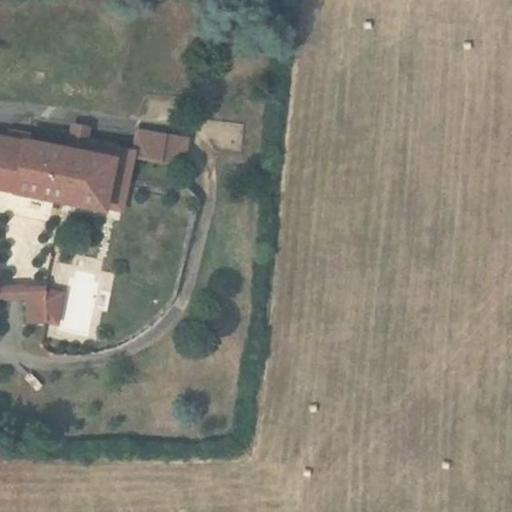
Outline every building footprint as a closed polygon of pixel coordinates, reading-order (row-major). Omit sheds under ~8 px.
[(73,129),(71,138),(85,140),(86,131),(73,129)] [(136,131),(132,154),(182,163),(186,140),(136,131)] [(0,147),(0,184),(103,204),(113,150),(114,146),(85,140),(71,138),(68,150),(28,142),(29,135),(10,132),(7,149),(0,147)] [(113,150),(103,204),(120,207),(130,154),(113,150)] [(47,323),(47,291),(28,292),(29,324),(47,323)]
